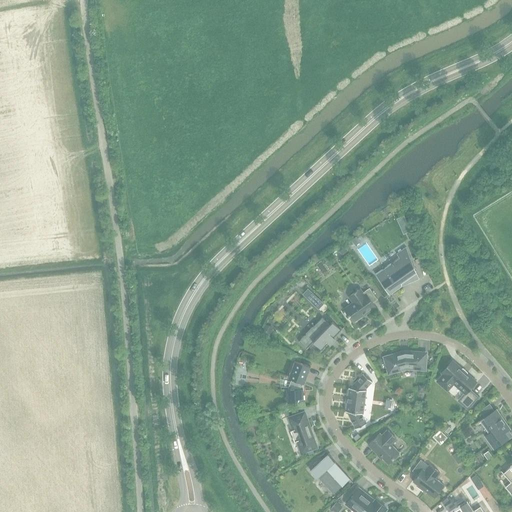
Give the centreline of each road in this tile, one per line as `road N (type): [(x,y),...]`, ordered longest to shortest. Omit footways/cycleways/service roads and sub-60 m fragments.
road 1 (secondary): [(511,44),(406,96),(372,122),(200,283),(169,362),(174,426)]
road 2 (unclassified): [(142,511),(115,202),(85,0)]
road 3 (residential): [(426,511),(358,459),(332,426),(326,404),(336,369),(384,338),(427,335),(467,353),(511,403)]
